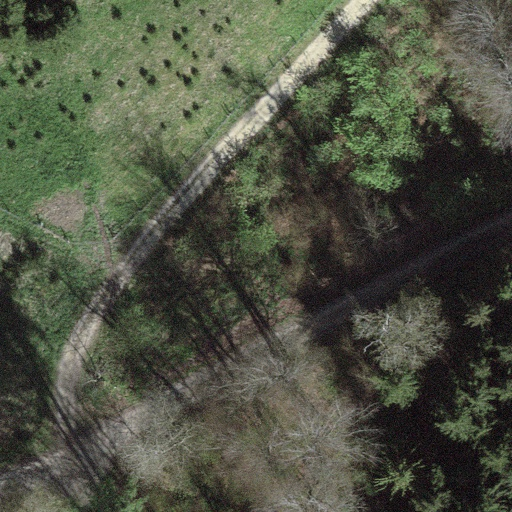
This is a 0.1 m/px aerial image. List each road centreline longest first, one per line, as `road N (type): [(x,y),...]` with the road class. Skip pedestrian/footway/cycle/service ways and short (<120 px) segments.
road 1 (track): [(362,0),(122,270),(82,331),(66,370),(65,454)]
road 2 (track): [(65,454),(511,223)]
